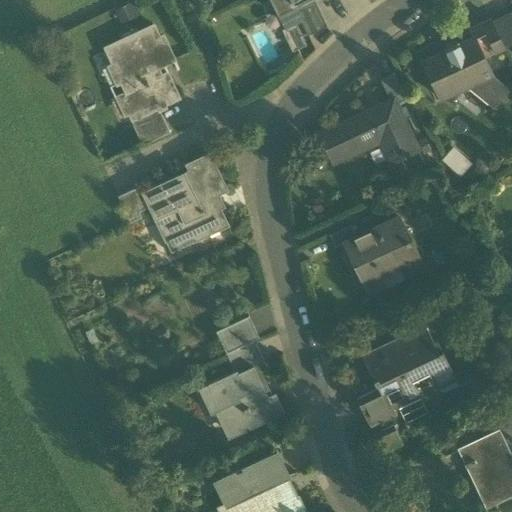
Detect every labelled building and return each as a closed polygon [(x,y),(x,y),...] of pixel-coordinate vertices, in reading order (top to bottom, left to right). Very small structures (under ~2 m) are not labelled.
[(270,0),(279,17),(295,9),(293,5),(281,11),(275,0),(270,0)] [(275,0),(281,11),(293,5),(295,9),(314,0),(275,0)] [(302,22),(308,36),(328,26),(314,0),(295,9),(302,22)] [(134,1),(115,10),(122,24),(141,15),(134,1)] [(295,9),(279,17),(285,30),(297,24),(302,22),(295,9)] [(511,14),(494,24),(505,47),(511,43),(511,14)] [(505,47),(494,24),(493,24),(491,19),(469,29),(473,38),(479,50),(501,39),(504,47),(505,47)] [(307,45),(297,24),(285,30),(282,32),(292,53),(307,45)] [(121,96),(133,120),(157,109),(179,98),(168,74),(162,77),(158,67),(174,59),(163,36),(160,38),(154,26),(139,33),(137,30),(121,37),(122,41),(106,49),(127,93),(121,96)] [(468,87),(494,109),(510,90),(493,76),(493,75),(485,58),(505,48),(504,47),(501,39),(479,50),(473,38),(459,44),(459,42),(444,49),(445,51),(422,62),(440,100),(468,87)] [(394,99),(396,104),(407,99),(395,73),(381,80),(391,101),(394,99)] [(320,134),(334,163),(385,139),(395,161),(418,150),(396,104),(394,99),(391,101),(320,134)] [(133,120),(144,145),(169,133),(157,109),(133,120)] [(454,146),(441,160),(460,177),(473,164),(454,146)] [(189,231),(194,242),(228,225),(219,207),(215,209),(210,198),(214,196),(227,190),(210,154),(187,165),(190,171),(145,193),(143,193),(150,207),(166,241),(189,231)] [(130,222),(131,223),(141,217),(139,212),(150,207),(143,193),(145,193),(142,186),(119,197),(130,222)] [(215,209),(219,207),(214,196),(210,198),(215,209)] [(399,217),(363,233),(374,256),(389,249),(402,275),(422,266),(399,217)] [(335,247),(345,242),(358,236),(352,224),(330,235),(335,247)] [(189,231),(166,241),(171,252),(194,242),(189,231)] [(368,291),(402,275),(389,249),(374,256),(363,233),(358,236),(345,242),(368,291)] [(216,332),(226,354),(254,341),(259,338),(249,317),(216,332)] [(378,389),(392,417),(397,414),(390,402),(419,388),(422,395),(437,387),(435,382),(453,373),(442,350),(438,352),(425,325),(396,339),(399,345),(387,350),(385,348),(364,358),(376,384),(378,383),(381,388),(378,389)] [(265,363),(254,341),(226,354),(235,372),(236,371),(238,374),(253,366),(254,368),(265,363)] [(221,411),(234,438),(285,414),(275,394),(268,398),(254,368),(253,366),(238,374),(236,371),(235,372),(198,389),(211,415),(221,411)] [(357,399),(370,427),(392,417),(378,389),(357,399)] [(499,432),(505,445),(511,441),(511,410),(490,421),(496,434),(499,432)] [(367,438),(376,457),(403,444),(394,425),(382,431),(384,434),(370,441),(368,438),(367,438)] [(382,431),(368,438),(370,441),(384,434),(382,431)] [(468,467),(487,507),(511,495),(511,460),(505,445),(499,432),(496,434),(460,450),(461,452),(468,449),(473,461),(467,464),(464,465),(466,469),(468,467)] [(461,452),(467,464),(473,461),(468,449),(461,452)] [(305,511),(299,497),(291,501),(282,481),(289,478),(278,453),(215,483),(225,506),(218,509),(219,511),(305,511)] [(291,501),(299,497),(289,478),(282,481),(291,501)]
